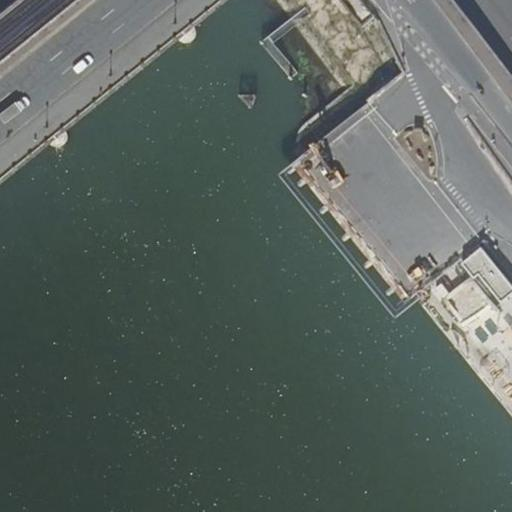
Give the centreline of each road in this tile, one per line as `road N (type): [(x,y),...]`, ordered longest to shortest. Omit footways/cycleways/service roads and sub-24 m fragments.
road 1 (primary): [(0,118),(144,0)]
road 2 (primary): [(413,0),(511,134)]
